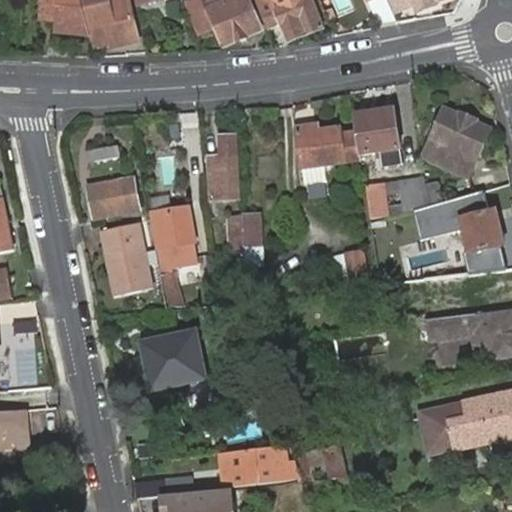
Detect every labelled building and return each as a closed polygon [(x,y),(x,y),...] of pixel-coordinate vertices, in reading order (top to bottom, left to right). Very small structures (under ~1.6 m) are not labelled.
[(42,0),(40,22),(56,24),(55,34),(89,38),(83,9),(58,7),(59,0),(42,0)] [(104,0),(80,0),(83,8),(105,3),(104,0)] [(89,38),(92,49),(134,38),(125,0),(104,0),(105,3),(83,8),(83,9),(89,38)] [(203,5),(222,50),(261,33),(246,0),(237,0),(215,9),(212,2),(203,5)] [(217,0),(212,2),(215,9),(237,0),(217,0)] [(254,0),(267,30),(280,25),(288,43),(322,29),(309,0),(254,0)] [(413,0),(387,0),(392,13),(415,4),(413,0)] [(413,0),(415,4),(419,13),(436,6),(436,3),(443,0),(413,0)] [(394,109),(353,116),(356,128),(365,126),(365,119),(395,115),(394,109)] [(435,148),(451,156),(459,160),(462,155),(476,162),(490,133),(476,126),(477,124),(458,114),(457,118),(445,112),(429,145),(435,148)] [(365,126),(356,128),(356,134),(360,156),(380,153),(382,168),(403,166),(395,115),(365,119),(365,126)] [(317,123),(294,125),(294,133),(317,131),(317,123)] [(317,131),(294,133),(298,168),(321,166),(359,162),(359,156),(360,156),(356,134),(338,137),(338,129),(317,131)] [(208,160),(211,200),(237,199),(233,137),(218,138),(218,160),(208,160)] [(92,161),(121,156),(119,145),(89,151),(92,161)] [(444,169),(451,156),(435,148),(429,163),(444,169)] [(321,166),(298,168),(300,184),(324,182),(321,166)] [(88,189),(94,218),(140,209),(133,180),(88,189)] [(366,187),(371,220),(388,217),(383,185),(366,187)] [(486,188),(412,208),(421,241),(463,229),(461,220),(486,214),(493,211),(486,188)] [(0,255),(11,253),(1,201),(0,201),(0,255)] [(154,217),(162,270),(199,265),(189,211),(154,217)] [(493,211),(486,214),(488,225),(494,223),(493,211)] [(488,225),(486,214),(461,220),(463,229),(464,235),(455,237),(460,256),(464,256),(468,274),(504,266),(494,223),(488,225)] [(232,266),(244,266),(241,217),(229,219),(232,266)] [(241,217),(244,266),(244,269),(262,267),(260,218),(241,217)] [(97,234),(112,298),(150,290),(135,225),(97,234)] [(345,254),(350,285),(367,282),(363,252),(345,254)] [(5,274),(0,274),(0,301),(9,301),(5,274)] [(172,274),(159,277),(166,307),(179,305),(172,274)] [(430,323),(433,344),(473,339),(478,364),(511,357),(511,316),(480,321),(480,316),(442,321),(430,323)] [(142,346),(153,391),(204,381),(194,335),(142,346)] [(455,447),(456,452),(489,445),(511,441),(511,440),(511,437),(511,430),(511,395),(418,416),(426,454),(455,447)] [(25,412),(0,414),(0,452),(29,449),(25,412)] [(511,443),(511,441),(489,445),(491,453),(511,449),(511,443)] [(296,457),(311,505),(330,501),(325,482),(344,478),(336,447),(296,457)] [(281,448),(219,457),(223,487),(294,476),(291,461),(283,463),(281,448)] [(160,497),(164,497),(188,494),(186,479),(137,485),(139,501),(160,497)] [(238,511),(235,488),(160,497),(161,511),(238,511)]
